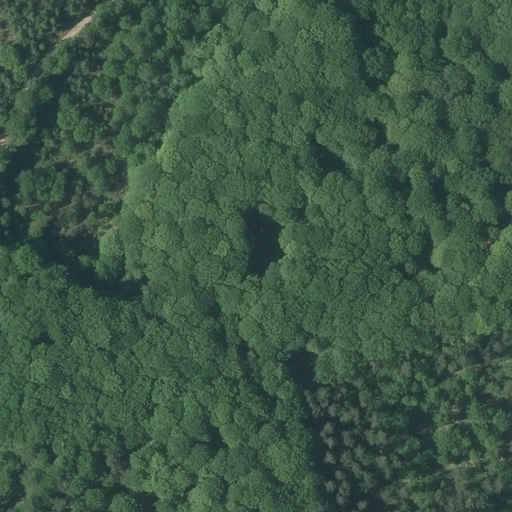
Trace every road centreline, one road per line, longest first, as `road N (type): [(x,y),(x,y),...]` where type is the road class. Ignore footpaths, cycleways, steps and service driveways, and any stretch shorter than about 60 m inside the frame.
road 1 (track): [(148,414),(511,304)]
road 2 (track): [(112,0),(62,50),(0,167)]
road 3 (track): [(0,423),(72,430),(148,414)]
